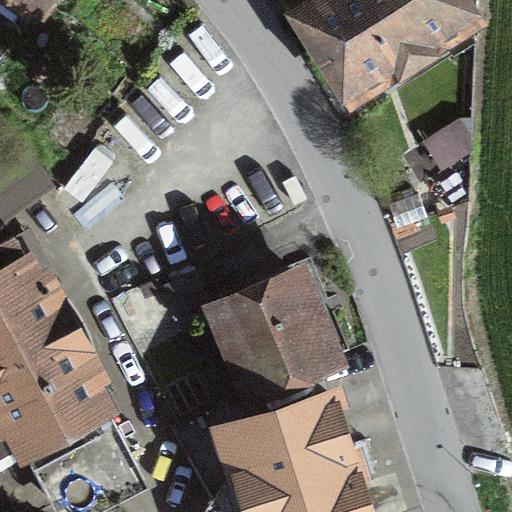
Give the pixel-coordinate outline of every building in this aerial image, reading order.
[(457,0),(300,0),(299,1),(352,85),(465,13),(457,0)] [(32,459),(112,416),(113,416),(91,375),(98,371),(46,273),(38,277),(17,236),(0,244),(0,418),(2,422),(9,419),(31,460),(32,459)] [(219,306),(252,386),(330,354),(296,273),(219,306)] [(330,393),(237,423),(252,468),(242,471),(255,511),(367,511),(355,473),(364,471),(355,444),(347,447),(330,393)] [(112,416),(32,459),(56,504),(136,462),(112,416)]
